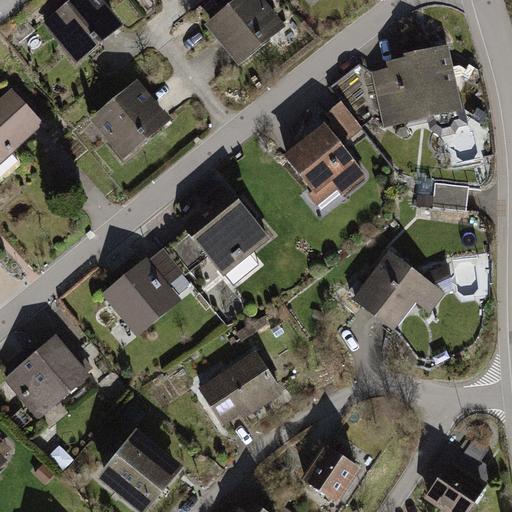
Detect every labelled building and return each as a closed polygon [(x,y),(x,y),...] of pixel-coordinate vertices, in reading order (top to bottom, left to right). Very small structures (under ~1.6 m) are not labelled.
[(99,0),(74,0),(43,24),(76,67),(123,31),(99,0)] [(262,0),(245,0),(210,28),(240,66),(286,29),(262,0)] [(390,76),(372,80),(384,134),(465,116),(451,53),(407,63),(408,66),(389,71),(390,76)] [(137,83),(91,121),(123,161),(170,123),(137,83)] [(7,88),(0,94),(0,163),(42,125),(7,88)] [(301,154),(288,164),(316,200),(312,203),(319,212),(340,196),(344,201),(369,182),(347,153),(366,138),(344,109),(328,121),(332,127),(299,152),(301,154)] [(472,193),(437,190),(435,215),(470,218),(472,193)] [(168,254),(187,278),(207,262),(226,285),(273,247),(235,200),(168,254)] [(169,292),(187,278),(168,254),(109,301),(141,340),(182,307),(169,292)] [(393,261),(356,308),(396,338),(418,310),(431,320),(446,301),(435,293),(455,286),(449,272),(422,283),(393,261)] [(63,338),(5,385),(38,426),(96,378),(63,338)] [(258,353),(200,388),(225,430),(284,394),(258,353)] [(135,429),(100,474),(149,511),(184,466),(135,429)] [(329,454),(307,488),(343,511),(365,478),(329,454)] [(450,471),(429,505),(440,511),(478,511),(489,496),(450,471)]
